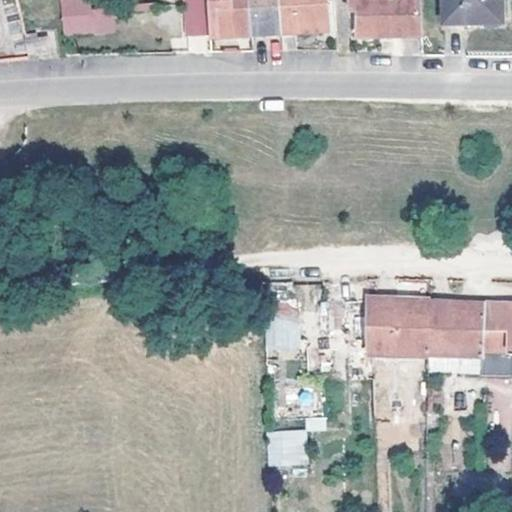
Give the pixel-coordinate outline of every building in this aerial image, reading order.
[(113,33),(112,0),(60,0),(61,33),(113,33)] [(205,0),(182,0),(186,37),(209,34),(205,0)] [(205,0),(209,34),(222,34),(224,36),(252,34),(248,0),(205,0)] [(248,0),(252,34),(293,31),(290,0),(248,0)] [(290,0),(293,31),(328,29),(327,0),(290,0)] [(420,31),(418,0),(349,0),(349,8),(358,8),(362,35),(420,31)] [(444,0),(444,22),(482,22),(502,22),(501,0),(444,0)] [(49,54),(45,37),(26,41),(29,56),(49,54)] [(267,353),(299,352),(299,297),(267,297),(267,353)] [(511,300),(482,300),(482,304),(481,312),(481,357),(480,370),(511,371),(511,300)] [(481,357),(481,312),(371,307),(372,350),(481,357)] [(306,465),(306,430),(266,431),(267,466),(306,465)]
